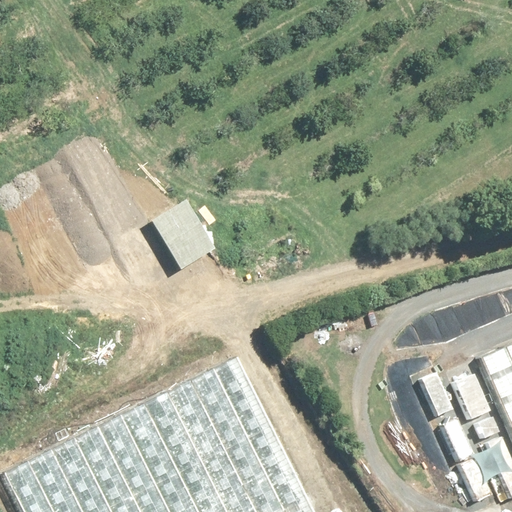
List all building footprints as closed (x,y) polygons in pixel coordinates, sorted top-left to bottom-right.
[(179,200),(143,222),(173,271),(209,249),(179,200)] [(511,345),(472,364),(511,451),(511,345)] [(305,511),(229,362),(0,479),(0,490),(11,511),(305,511)] [(448,408),(431,372),(415,380),(432,416),(448,408)] [(485,414),(468,374),(449,382),(466,421),(485,414)] [(511,497),(511,468),(498,436),(480,444),(482,450),(470,455),(454,418),(435,426),(470,505),(488,496),(481,480),(493,475),(505,500),(511,497)]
